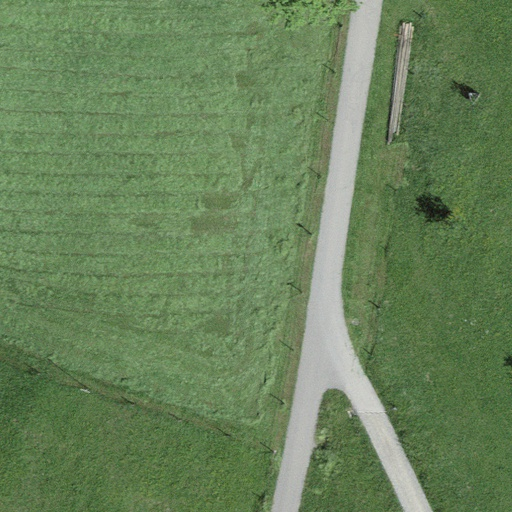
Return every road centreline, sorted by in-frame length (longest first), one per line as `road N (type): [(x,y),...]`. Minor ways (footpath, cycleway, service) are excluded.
road 1 (track): [(371,0),(330,316),(289,511)]
road 2 (track): [(330,316),(418,511)]
